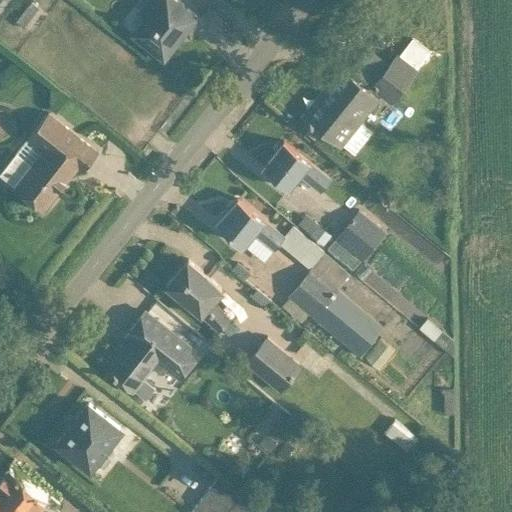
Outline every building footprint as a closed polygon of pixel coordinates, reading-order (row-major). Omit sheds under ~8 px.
[(156,0),(134,27),(168,55),(203,12),(189,0),(156,0)] [(12,31),(26,12),(15,4),(1,23),(12,31)] [(387,46),(409,61),(421,44),(399,29),(387,46)] [(346,135),(383,90),(345,59),(308,103),(346,135)] [(16,185),(46,210),(99,146),(52,107),(29,135),(45,148),(16,185)] [(324,185),(336,170),(288,130),(264,159),(292,182),(304,168),(324,185)] [(277,242),(289,227),(240,189),(219,216),(248,239),(258,227),(277,242)] [(349,201),(313,241),(340,265),(376,226),(349,201)] [(293,207),(285,220),(313,238),(321,225),(293,207)] [(168,283),(206,315),(229,287),(190,255),(168,283)] [(185,374),(204,350),(147,305),(123,335),(129,339),(107,366),(136,389),(163,356),(185,374)] [(424,318),(396,318),(395,362),(412,362),(412,348),(424,348),(424,318)] [(283,354),(258,331),(241,350),(267,372),(283,354)] [(367,332),(352,352),(367,363),(382,343),(367,332)] [(59,440),(95,467),(128,425),(91,397),(59,440)] [(379,413),(372,429),(392,438),(399,422),(379,413)] [(0,473),(0,511),(35,511),(54,488),(14,457),(0,473)] [(208,472),(180,505),(188,511),(236,511),(245,503),(208,472)]
